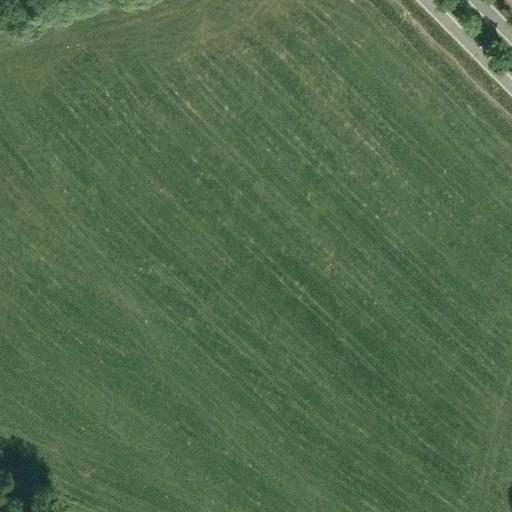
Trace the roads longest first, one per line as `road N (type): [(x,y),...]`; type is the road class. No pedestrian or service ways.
road 1 (unknown): [(321,511),(44,254),(117,0)]
road 2 (unknown): [(231,18),(484,256),(412,511)]
road 3 (unknown): [(268,53),(176,377)]
road 4 (unknown): [(373,151),(278,471)]
road 5 (tertiary): [(423,0),(511,89)]
